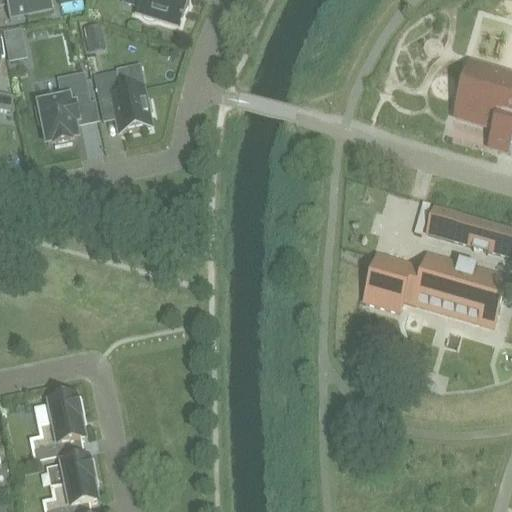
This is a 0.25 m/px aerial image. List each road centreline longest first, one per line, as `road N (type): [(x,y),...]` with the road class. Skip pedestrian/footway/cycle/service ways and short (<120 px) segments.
road 1 (residential): [(0,198),(174,165),(230,0)]
road 2 (residential): [(0,384),(97,366),(129,511)]
